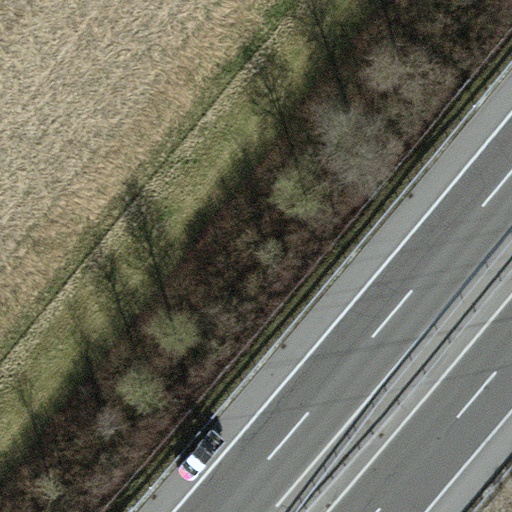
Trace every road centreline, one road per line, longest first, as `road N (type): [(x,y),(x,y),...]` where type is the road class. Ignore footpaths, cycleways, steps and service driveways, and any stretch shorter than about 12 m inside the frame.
road 1 (motorway): [(511,169),(222,511)]
road 2 (motorway): [(380,511),(511,355)]
